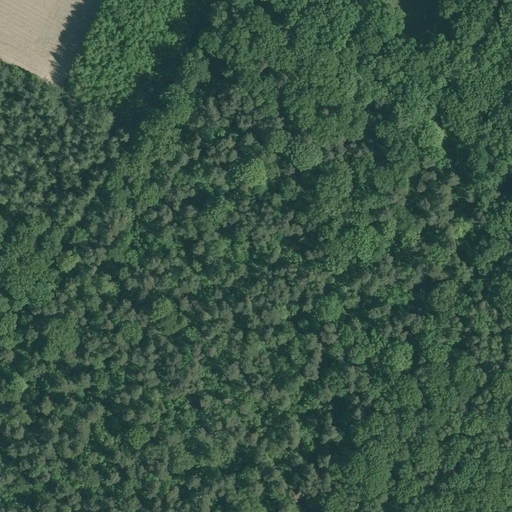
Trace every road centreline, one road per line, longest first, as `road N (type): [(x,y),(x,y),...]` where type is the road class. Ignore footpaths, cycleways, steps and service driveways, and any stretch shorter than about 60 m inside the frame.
road 1 (track): [(205,511),(340,327),(385,291),(450,207),(456,188),(442,115),(456,85)]
road 2 (track): [(126,158),(227,0)]
road 3 (track): [(0,271),(41,264),(68,247),(126,158)]
